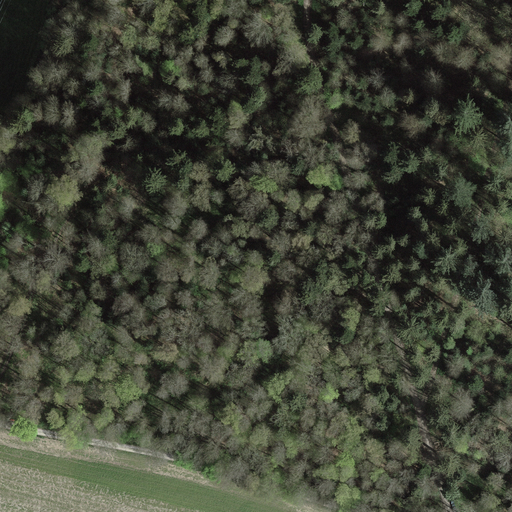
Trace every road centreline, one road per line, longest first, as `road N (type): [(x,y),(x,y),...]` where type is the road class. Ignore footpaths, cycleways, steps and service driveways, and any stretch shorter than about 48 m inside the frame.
road 1 (track): [(453,511),(322,106),(310,0)]
road 2 (track): [(0,416),(341,511)]
road 3 (track): [(419,395),(511,82)]
